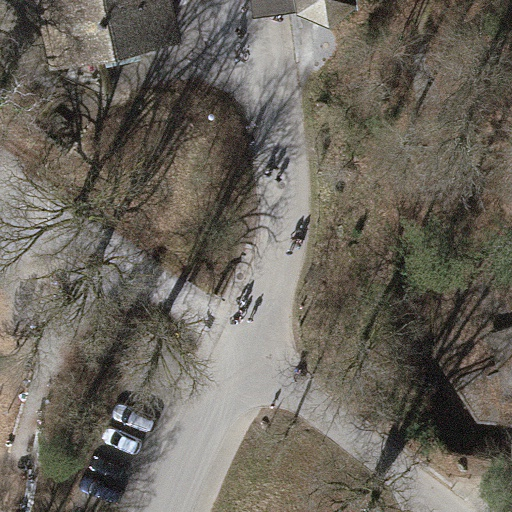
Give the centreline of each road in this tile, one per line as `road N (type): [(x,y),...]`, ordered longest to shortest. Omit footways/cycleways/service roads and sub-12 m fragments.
road 1 (track): [(244,344),(270,285),(282,202),(269,96),(235,0)]
road 2 (residential): [(171,511),(244,344)]
